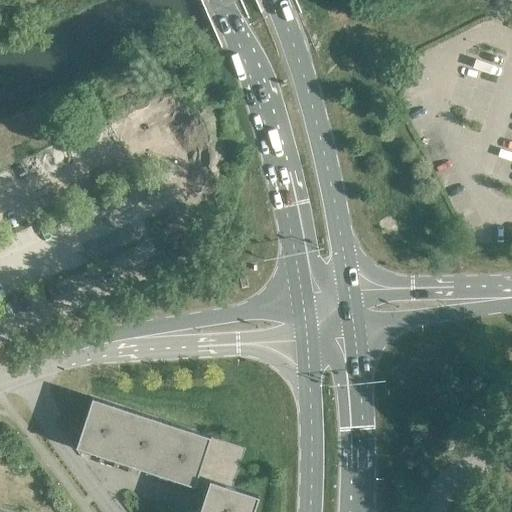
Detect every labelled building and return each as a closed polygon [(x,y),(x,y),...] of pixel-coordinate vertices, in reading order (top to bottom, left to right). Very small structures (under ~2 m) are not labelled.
[(131,411),(91,398),(75,447),(115,460),(131,411)] [(170,424),(131,411),(115,460),(154,473),(170,424)] [(210,437),(170,424),(154,473),(194,486),(197,477),(210,437)] [(245,448),(210,437),(197,477),(194,486),(205,490),(208,481),(209,479),(232,487),(245,448)] [(232,487),(209,479),(208,481),(205,490),(198,511),(252,511),(258,496),(232,487)]
